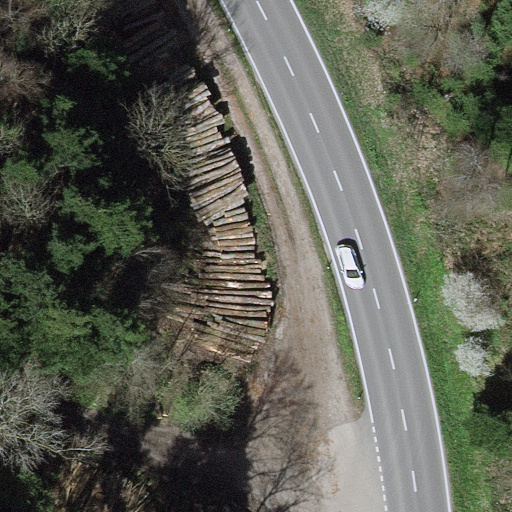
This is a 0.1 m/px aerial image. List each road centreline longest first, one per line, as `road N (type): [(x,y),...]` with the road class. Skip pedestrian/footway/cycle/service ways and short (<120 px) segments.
road 1 (secondary): [(419,511),(369,271),(317,126),(256,0)]
road 2 (track): [(0,400),(147,466),(412,511)]
